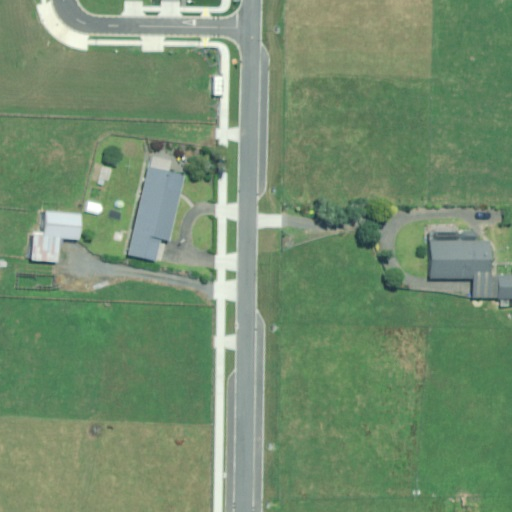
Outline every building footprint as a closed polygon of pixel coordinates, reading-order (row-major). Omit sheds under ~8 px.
[(22,119),(10,119),(10,130),(22,130),(22,119)] [(150,168),(129,257),(155,263),(161,239),(168,241),(183,176),(150,168)] [(104,203),(89,201),(88,211),(103,213),(104,203)] [(82,214),(46,212),(44,233),(33,232),(32,260),(59,262),(60,238),(80,239),(82,214)] [(490,244),(430,242),(429,279),(475,280),(475,296),(511,297),(511,274),(490,274),(490,244)]
